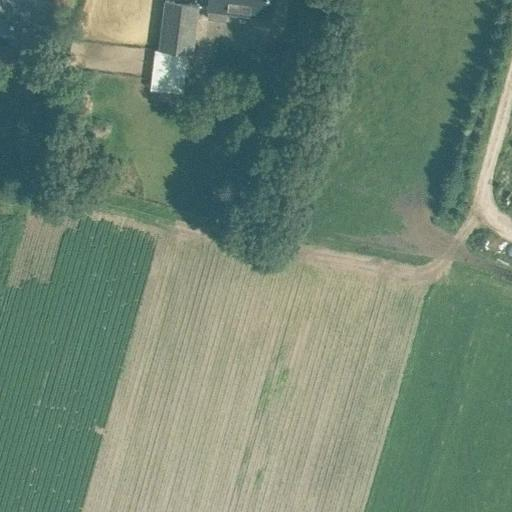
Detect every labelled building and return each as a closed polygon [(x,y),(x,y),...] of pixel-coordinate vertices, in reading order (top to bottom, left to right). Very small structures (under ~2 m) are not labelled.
[(56,1),(50,0),(0,0),(0,32),(49,41),(56,1)] [(193,54),(199,3),(174,0),(165,0),(159,50),(193,54)] [(267,19),(269,0),(209,0),(208,12),(213,12),(212,18),(230,20),(230,14),(267,19)] [(0,43),(0,63),(30,68),(33,49),(0,43)] [(511,236),(499,232),(494,246),(511,253),(511,236)]
